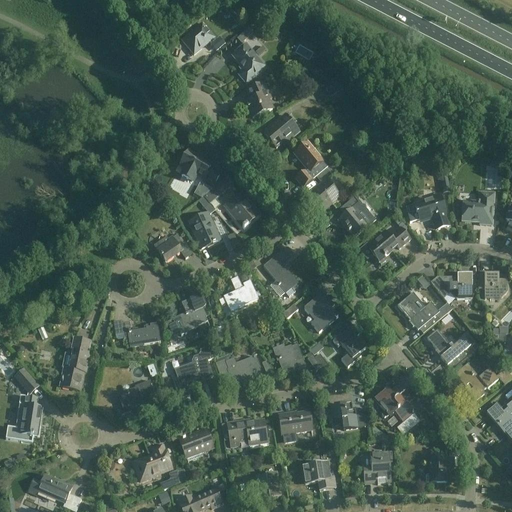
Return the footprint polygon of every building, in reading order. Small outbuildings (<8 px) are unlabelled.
[(202,25),(190,36),(182,42),(194,56),(214,39),(202,25)] [(265,43),(254,32),(248,37),(252,42),(254,40),(260,47),(265,43)] [(232,58),(244,72),(239,77),(246,85),(256,77),(255,76),(264,68),(246,46),(232,58)] [(323,86),(330,98),(343,90),(336,78),(323,86)] [(273,112),(265,94),(267,92),(264,85),(247,92),(251,102),(246,104),(253,120),(273,112)] [(287,119),(285,117),(264,134),(276,150),(282,145),(284,147),(288,143),(287,141),(298,132),(289,121),(290,121),(288,118),(287,119)] [(309,153),(304,147),(295,155),(307,170),(296,180),(303,189),(316,179),(327,169),(312,151),(309,153)] [(202,181),(213,187),(219,176),(209,170),(210,168),(198,161),(199,159),(188,153),(180,168),(185,170),(181,178),(192,184),(197,175),(204,179),(202,181)] [(336,171),(332,165),(327,169),(316,179),(320,184),(327,177),(330,175),(330,176),(336,171)] [(204,198),(210,205),(233,186),(228,179),(216,189),(215,188),(211,191),(204,198)] [(320,215),(340,199),(325,182),(306,198),(320,215)] [(199,202),(204,198),(211,191),(204,188),(201,192),(195,198),(199,202)] [(241,194),(233,201),(225,207),(244,231),(248,227),(247,226),(259,216),(241,194)] [(492,228),(494,196),(480,195),(479,205),(463,204),(462,223),(480,224),(480,227),(492,228)] [(440,196),(431,198),(432,202),(415,207),(417,214),(416,214),(417,216),(418,216),(420,222),(434,217),(438,231),(449,228),(444,214),(445,214),(440,196)] [(204,198),(199,202),(210,216),(215,212),(210,205),(204,198)] [(344,216),(337,223),(340,221),(347,230),(346,230),(348,233),(347,233),(353,240),(364,232),(364,233),(365,232),(364,231),(367,229),(368,229),(374,223),(355,200),(356,199),(355,199),(354,199),(340,211),(344,216)] [(197,235),(199,240),(203,249),(201,250),(201,251),(220,242),(214,230),(213,230),(206,216),(189,224),(195,236),(197,235)] [(390,239),(385,233),(379,238),(380,240),(368,250),(379,264),(392,253),(390,251),(395,247),(399,251),(410,242),(400,230),(390,239)] [(185,261),(193,256),(185,244),(183,246),(177,237),(169,242),(167,239),(154,248),(165,264),(180,254),(185,261)] [(293,257),(286,249),(263,268),(285,295),(291,290),(293,292),(298,287),(285,271),(288,269),(285,264),(293,257)] [(478,276),(478,291),(484,290),(484,300),(501,300),(507,294),(507,281),(499,281),(499,275),(484,276),(478,276)] [(457,282),(452,282),(452,279),(437,279),(430,285),(444,301),(450,295),(455,301),(472,300),(472,286),(472,276),(457,276),(457,282)] [(231,312),(230,313),(227,314),(227,315),(230,313),(258,300),(250,283),(243,286),(244,289),(242,289),(237,279),(231,282),(236,294),(219,302),(221,307),(227,304),(231,312)] [(174,321),(176,324),(170,326),(174,337),(180,334),(182,338),(187,335),(186,333),(208,323),(202,311),(203,310),(205,309),(206,308),(206,306),(205,304),(206,304),(202,295),(181,304),(186,316),(174,321)] [(413,295),(397,308),(410,322),(408,324),(413,329),(414,328),(418,332),(419,331),(423,336),(452,311),(447,305),(438,313),(431,304),(425,309),(413,295)] [(303,311),(312,320),(314,323),(311,325),(318,334),(337,319),(330,310),(334,306),(325,296),(322,299),(320,297),(303,311)] [(282,316),(286,321),(298,312),(294,307),(282,316)] [(124,341),(129,340),(131,349),(160,344),(157,325),(150,326),(150,327),(144,328),(144,332),(131,334),(129,323),(122,325),(121,322),(113,324),(116,340),(118,342),(124,341)] [(46,330),(49,337),(55,335),(52,327),(46,330)] [(348,356),(341,362),(348,370),(361,358),(359,356),(365,350),(361,345),(364,343),(351,327),(332,343),(337,349),(341,347),(348,356)] [(214,331),(217,344),(223,341),(221,329),(214,331)] [(475,353),(463,339),(451,349),(437,332),(427,340),(436,352),(435,353),(451,372),(475,353)] [(65,370),(63,379),(61,389),(80,393),(84,374),(85,375),(89,356),(87,356),(90,343),(75,340),(72,353),(74,353),(70,371),(65,370)] [(277,362),(278,362),(279,362),(284,376),(299,370),(301,377),(307,375),(308,376),(308,375),(297,346),(292,348),(291,347),(285,350),(284,347),(273,351),(277,362)] [(175,380),(179,390),(183,400),(190,397),(185,384),(198,380),(199,383),(213,378),(208,363),(213,361),(209,348),(200,351),(201,353),(199,356),(194,358),(192,363),(193,365),(186,368),(185,366),(184,367),(184,368),(175,372),(178,379),(175,380)] [(320,356),(314,360),(321,370),(322,369),(323,372),(329,368),(323,361),(320,356)] [(221,380),(230,377),(234,387),(252,381),(254,385),(263,382),(264,384),(265,384),(255,358),(237,365),(235,360),(226,364),(225,362),(215,365),(221,380)] [(321,370),(314,360),(309,364),(316,373),(321,370)] [(262,365),(264,370),(268,380),(276,377),(270,362),(262,365)] [(474,400),(476,403),(484,396),(484,393),(487,390),(487,391),(498,382),(489,371),(479,380),(477,378),(475,380),(473,378),(474,377),(472,375),(471,375),(465,368),(467,366),(456,375),(466,387),(467,387),(471,391),(469,393),(472,397),(471,398),(473,400),(474,400)] [(497,378),(504,387),(511,380),(511,379),(505,371),(497,378)] [(30,396),(39,388),(24,372),(15,380),(30,396)] [(136,390),(128,393),(119,397),(122,405),(120,406),(123,416),(121,416),(122,417),(131,413),(130,409),(146,403),(150,412),(160,409),(150,382),(135,388),(136,390)] [(381,417),(384,420),(390,415),(392,417),(395,415),(403,424),(416,413),(407,403),(405,405),(401,401),(399,400),(398,399),(399,396),(405,391),(399,385),(390,393),(387,390),(374,401),(385,414),(381,417)] [(21,398),(19,406),(16,430),(8,429),(6,441),(32,445),(33,438),(38,439),(43,409),(37,409),(38,401),(21,398)] [(504,434),(511,442),(511,403),(506,409),(507,410),(509,409),(511,412),(511,413),(505,419),(495,408),(486,415),(497,428),(501,425),(506,432),(504,434)] [(342,426),(343,432),(365,429),(363,416),(354,418),(352,404),(344,405),(344,407),(330,409),(332,422),(334,421),(335,427),(342,426)] [(279,417),(280,427),(282,437),(283,437),(284,446),(297,444),(296,435),(312,432),(309,415),(296,417),(296,412),(295,412),(296,416),(292,416),(292,415),(279,417)] [(268,445),(266,432),(264,422),(236,427),(236,424),(227,425),(230,449),(239,448),(238,442),(248,441),(249,448),(268,445)] [(376,430),(372,431),(374,443),(389,441),(388,437),(386,437),(376,430)] [(179,442),(183,451),(186,461),(187,460),(188,464),(203,458),(202,455),(213,450),(206,431),(205,432),(206,434),(193,439),(193,437),(185,440),(185,439),(182,440),(182,441),(179,442)] [(140,463),(146,480),(171,471),(161,446),(161,448),(154,451),(157,458),(153,460),(153,458),(140,463)] [(364,487),(377,486),(377,487),(386,486),(386,485),(390,485),(388,468),(391,468),(391,466),(388,466),(387,456),(371,457),(372,470),(361,471),(363,471),(364,487)] [(452,467),(452,460),(455,460),(455,459),(429,459),(429,484),(425,484),(446,484),(446,471),(445,471),(445,467),(452,467)] [(318,484),(320,494),(320,492),(336,490),(334,477),(330,477),(328,465),(314,467),(314,464),(313,464),(313,467),(303,469),(306,486),(318,484)] [(178,473),(180,487),(186,485),(184,472),(178,473)] [(161,486),(163,493),(180,487),(178,473),(177,473),(169,476),(171,480),(169,483),(161,486)] [(246,484),(247,493),(244,497),(248,500),(257,499),(260,495),(269,501),(281,499),(277,475),(265,477),(262,482),(257,478),(254,483),(246,484)] [(63,509),(69,511),(70,511),(76,511),(81,502),(69,496),(72,489),(45,477),(41,485),(34,482),(29,494),(37,497),(38,494),(65,505),(63,509)] [(180,507),(181,510),(182,511),(202,511),(211,509),(212,511),(222,507),(216,492),(192,502),(191,499),(181,503),(182,506),(180,507)]
